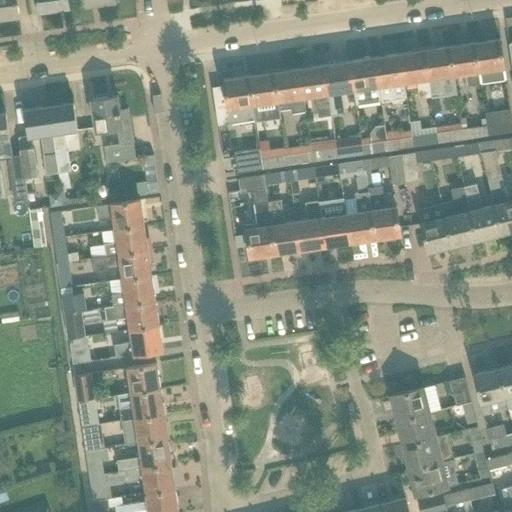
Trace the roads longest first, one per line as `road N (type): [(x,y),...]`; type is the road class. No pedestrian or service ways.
road 1 (residential): [(194,315),(221,508),(374,473),(335,296)]
road 2 (unclassified): [(157,50),(438,7)]
road 3 (residential): [(194,315),(157,50)]
road 4 (residential): [(335,296),(511,295)]
road 5 (unclassified): [(0,72),(157,50)]
road 6 (residential): [(194,315),(335,296)]
